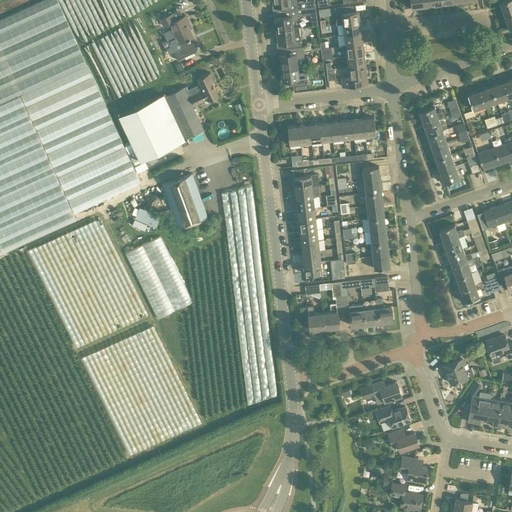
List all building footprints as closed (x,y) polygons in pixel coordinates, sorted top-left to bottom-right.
[(105,104),(57,0),(45,0),(0,20),(0,252),(2,251),(76,218),(73,212),(140,181),(124,145),(105,104)] [(272,0),(274,5),(283,4),(283,10),(297,8),(307,7),(311,7),(315,6),(315,0),(297,2),(296,0),(272,0)] [(504,15),(511,12),(511,0),(503,0),(500,1),(504,15)] [(336,24),(343,23),(360,21),(358,10),(353,11),(352,4),(334,7),(335,13),(341,12),(342,17),(336,18),(336,24)] [(316,12),(315,6),(311,7),(307,7),(297,8),(283,10),(282,10),(283,16),(275,17),(277,30),(278,30),(281,29),(285,29),(288,28),(293,28),(292,20),(297,20),(297,15),(316,12)] [(172,13),(160,19),(164,26),(170,23),(172,28),(164,32),(170,46),(167,47),(169,52),(173,50),(177,59),(194,51),(196,50),(197,48),(197,46),(196,44),(194,43),(192,42),(190,43),(188,38),(193,36),(189,28),(187,23),(189,22),(186,15),(175,20),(172,13)] [(343,23),(344,34),(354,33),(361,32),(360,21),(343,23)] [(288,47),(290,47),(300,46),(298,27),(293,28),(288,28),(285,29),(281,29),(278,30),(277,30),(278,42),(286,41),(287,47),(288,47)] [(344,34),(345,45),(354,44),(362,43),(361,32),(354,33),(344,34)] [(343,56),(347,55),(358,54),(364,53),(362,43),(354,44),(345,45),(346,50),(342,51),(343,56)] [(279,54),(281,67),(297,65),(296,58),(304,57),(302,45),(300,46),(290,47),(288,47),(289,53),(279,54)] [(347,55),(348,66),(365,64),(364,56),(364,53),(358,54),(347,55)] [(181,61),(174,64),(178,71),(184,69),(181,61)] [(366,75),(365,64),(348,66),(350,77),(341,78),(342,86),(367,83),(366,75)] [(297,65),(281,67),(281,69),(279,69),(280,76),(282,75),(282,80),(292,79),(292,84),(307,83),(305,71),(298,72),(297,65)] [(331,68),(326,69),(328,80),(336,78),(334,68),(331,68)] [(198,78),(200,83),(194,86),(188,89),(190,95),(195,104),(207,98),(208,100),(211,99),(211,100),(217,97),(216,96),(218,95),(214,86),(211,80),(213,79),(210,72),(198,78)] [(504,81),(491,85),(497,101),(509,97),(504,81)] [(491,85),(479,89),(485,105),(497,101),(491,85)] [(164,93),(118,114),(131,141),(140,160),(203,130),(192,106),(195,104),(190,95),(188,89),(186,86),(185,86),(165,95),(164,93)] [(467,94),(473,109),(485,105),(479,89),(467,94)] [(447,101),(451,113),(459,110),(455,98),(447,101)] [(439,117),(444,116),(442,110),(437,112),(434,105),(419,111),(423,123),(439,117)] [(461,116),(459,110),(451,113),(453,118),(461,116)] [(363,118),(365,135),(376,134),(374,117),(363,118)] [(423,123),(427,135),(443,129),(439,117),(423,123)] [(363,118),(352,119),(354,136),(365,135),(363,118)] [(352,119),(342,120),(343,137),(354,136),(352,119)] [(342,120),(331,122),(333,138),(343,137),(342,120)] [(331,122),(320,123),(322,140),(333,138),(331,122)] [(320,123),(309,124),(311,141),(322,140),(320,123)] [(309,124),(299,125),(301,142),(311,141),(309,124)] [(289,143),(301,142),(299,125),(287,126),(289,143)] [(427,135),(431,147),(447,141),(443,129),(427,135)] [(480,139),(489,135),(486,131),(478,135),(480,139)] [(469,139),(467,134),(459,137),(461,142),(469,139)] [(431,147),(436,159),(451,153),(447,141),(431,147)] [(511,145),(510,141),(494,147),(500,163),(511,158),(511,145)] [(131,142),(125,145),(134,165),(140,162),(131,142)] [(494,147),(477,153),(483,169),(500,163),(494,147)] [(163,153),(145,162),(148,167),(165,159),(163,153)] [(436,159),(440,171),(455,165),(451,153),(436,159)] [(336,163),(336,177),(347,176),(346,163),(336,163)] [(459,177),(455,165),(440,171),(444,183),(459,177)] [(364,180),(380,178),(378,166),(362,167),(364,180)] [(162,184),(178,227),(208,216),(192,173),(162,184)] [(299,187),(311,185),(318,185),(317,173),(293,176),(294,187),(299,187)] [(364,180),(365,193),(381,191),(380,178),(364,180)] [(294,187),(296,198),(313,196),(311,185),(299,187),(294,187)] [(365,193),(367,205),(382,203),(381,191),(365,193)] [(331,194),(326,195),(326,200),(331,199),(332,205),(336,204),(335,193),(331,194)] [(313,196),(296,198),(297,209),(299,208),(301,208),(314,207),(313,196)] [(511,200),(497,205),(503,221),(511,217),(511,200)] [(367,205),(368,218),(384,216),(382,203),(367,205)] [(488,226),(503,221),(497,205),(482,211),(488,226)] [(466,219),(474,216),(470,206),(462,208),(466,219)] [(298,216),(298,219),(301,219),(303,219),(315,217),(314,207),(301,208),(299,208),(297,209),(298,216)] [(161,215),(149,210),(144,222),(156,227),(161,215)] [(368,218),(370,230),(385,228),(384,216),(368,218)] [(471,232),(479,229),(474,216),(466,219),(471,232)] [(298,219),(299,230),(316,228),(315,217),(303,219),(301,219),(298,219)] [(443,241),(458,236),(464,234),(462,229),(456,231),(454,224),(439,229),(443,241)] [(299,230),(301,241),(318,239),(316,228),(299,230)] [(370,230),(371,243),(387,241),(385,228),(370,230)] [(443,241),(448,253),(462,248),(458,236),(443,241)] [(496,238),(487,242),(490,248),(499,245),(496,238)] [(301,241),(302,252),(319,250),(318,239),(301,241)] [(371,243),(372,255),(388,253),(387,241),(371,243)] [(493,257),(510,251),(508,247),(491,253),(493,257)] [(462,248),(448,253),(452,265),(472,258),(470,252),(464,254),(462,248)] [(302,252),(303,263),(309,262),(320,261),(319,250),(302,252)] [(390,266),(388,253),(372,255),(374,268),(390,266)] [(472,258),(452,265),(456,277),(471,272),(468,265),(474,263),(472,258)] [(321,271),(320,261),(309,262),(303,263),(304,273),(321,271)] [(339,271),(331,272),(332,278),(345,277),(343,264),(339,265),(339,271)] [(508,289),(511,287),(511,264),(497,270),(501,282),(506,281),(508,289)] [(471,272),(456,277),(460,289),(475,283),(471,272)] [(475,283),(460,289),(464,301),(479,295),(476,288),(486,285),(491,287),(492,292),(500,289),(496,276),(487,279),(475,283)] [(339,281),(331,282),(333,296),(341,295),(339,281)] [(388,282),(374,283),(375,291),(389,290),(388,282)] [(319,283),(305,285),(306,293),(320,291),(319,283)] [(376,299),(377,307),(378,316),(379,322),(393,320),(391,305),(383,306),(382,298),(376,299)] [(324,328),(338,326),(336,302),(330,303),(331,311),(322,312),(324,328)] [(363,304),(348,306),(350,325),(365,323),(364,315),(363,309),(363,304)] [(322,312),(314,313),(313,305),(299,307),(301,324),(309,323),(310,330),(324,328),(322,312)] [(377,307),(363,309),(364,315),(365,323),(379,322),(378,316),(377,307)] [(499,353),(505,351),(507,358),(511,356),(511,341),(507,343),(504,334),(485,341),(493,363),(501,360),(499,353)] [(450,383),(467,377),(474,375),(471,366),(464,368),(461,358),(441,365),(445,376),(448,376),(450,383)] [(484,368),(478,370),(480,376),(487,374),(484,368)] [(383,379),(359,388),(363,397),(374,392),(378,403),(384,401),(384,402),(401,395),(398,387),(396,387),(393,382),(385,385),(383,379)] [(472,395),(468,419),(475,420),(474,422),(480,423),(481,416),(486,417),(490,398),(491,393),(479,391),(479,396),(472,395)] [(500,399),(490,398),(486,417),(492,418),(491,425),(496,426),(500,399)] [(511,401),(500,399),(496,426),(501,427),(502,420),(508,421),(511,401)] [(389,418),(392,426),(410,420),(405,406),(392,411),(390,404),(374,409),(379,422),(389,418)] [(397,443),(400,450),(418,444),(414,431),(404,435),(401,427),(387,432),(392,445),(397,443)] [(373,439),(364,442),(366,448),(375,445),(373,439)] [(399,470),(407,471),(406,479),(424,482),(427,466),(418,465),(419,458),(401,455),(399,470)] [(401,496),(399,505),(419,509),(422,493),(404,490),(405,483),(391,480),(388,494),(401,496)] [(451,504),(450,508),(470,511),(472,501),(455,498),(454,505),(451,504)]
